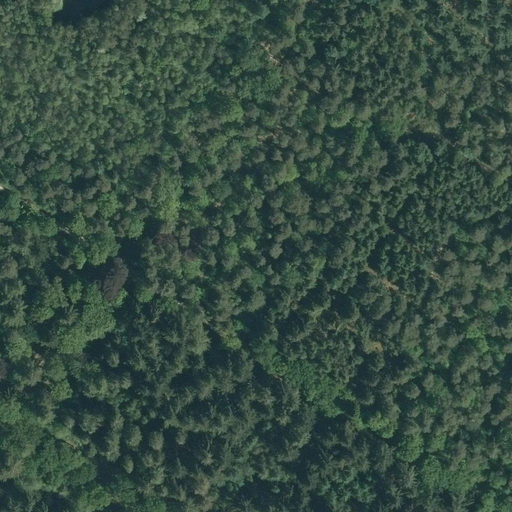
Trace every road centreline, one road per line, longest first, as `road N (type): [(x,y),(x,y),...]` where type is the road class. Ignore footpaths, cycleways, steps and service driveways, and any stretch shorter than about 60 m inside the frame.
road 1 (track): [(0,179),(511,500)]
road 2 (track): [(313,0),(113,248),(0,424)]
